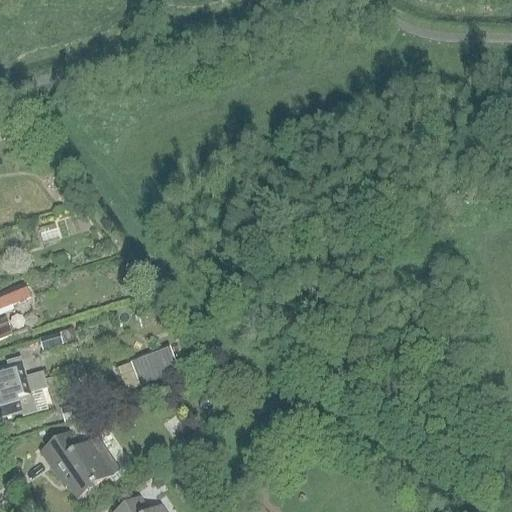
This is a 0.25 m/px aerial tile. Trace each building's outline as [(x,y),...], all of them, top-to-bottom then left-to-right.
[(26,287),(0,297),(0,343),(13,338),(7,322),(0,324),(0,313),(31,301),(26,287)] [(60,337),(39,342),(42,352),(63,347),(60,337)] [(170,351),(131,366),(139,389),(179,374),(170,351)] [(0,371),(0,421),(22,415),(23,419),(36,415),(30,396),(47,391),(43,376),(26,381),(20,361),(7,365),(9,369),(0,371)] [(79,407),(63,411),(66,423),(82,418),(79,407)] [(78,502),(110,480),(96,458),(99,456),(91,445),(81,452),(70,436),(42,455),(61,482),(64,480),(78,502)] [(157,490),(164,485),(160,478),(152,483),(157,490)] [(162,511),(161,510),(157,511),(147,511),(140,501),(123,511),(162,511)]
